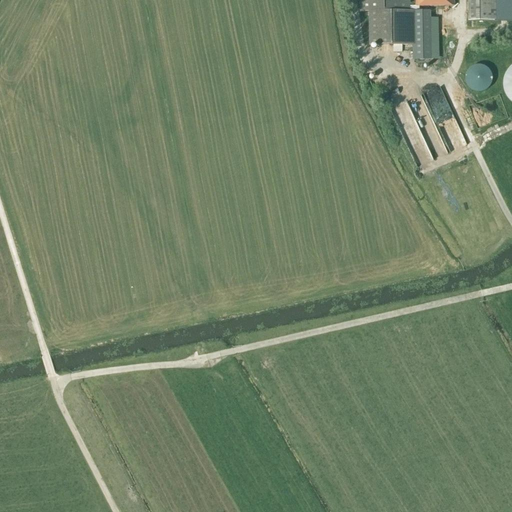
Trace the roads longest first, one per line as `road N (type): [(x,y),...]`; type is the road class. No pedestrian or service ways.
road 1 (track): [(114,511),(60,408),(55,380),(186,363),(511,285)]
road 2 (track): [(0,82),(82,144),(188,300),(201,359)]
road 3 (track): [(460,0),(463,36),(451,98),(511,223)]
